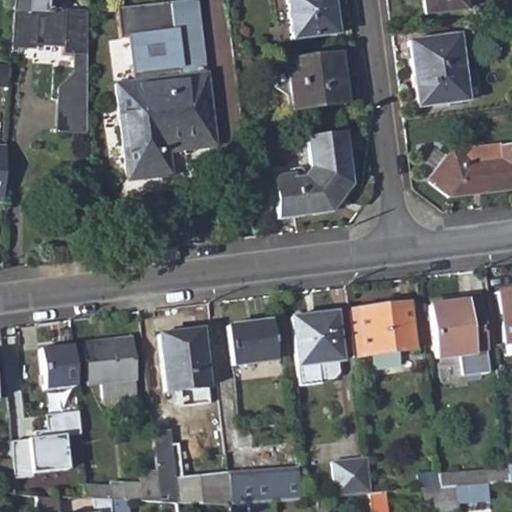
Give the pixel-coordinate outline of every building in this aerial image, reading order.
[(11,0),(8,50),(16,50),(23,43),(32,43),(33,39),(54,41),(54,54),(66,55),(66,72),(53,85),(52,132),(82,134),(83,15),(60,14),(56,8),(46,8),(46,0),(11,0)] [(112,85),(125,183),(168,177),(165,153),(212,148),(203,74),(194,0),(189,0),(113,11),(117,40),(127,39),(131,72),(129,72),(131,83),(112,85)] [(282,0),(289,42),(333,35),(328,0),(282,0)] [(420,0),(422,14),(462,8),(461,0),(420,0)] [(406,42),(414,108),(464,101),(455,36),(406,42)] [(283,67),(288,113),(342,106),(336,55),(282,62),(283,67)] [(287,108),(283,67),(266,69),(268,89),(281,98),(282,108),(287,108)] [(270,178),(275,219),(326,212),(328,208),(331,204),(334,200),(338,196),(342,192),(346,187),(339,136),(303,142),(306,170),(300,181),(290,181),(289,176),(270,178)] [(444,197),(511,189),(511,144),(450,152),(425,182),(444,197)] [(511,290),(495,292),(501,347),(511,345),(511,290)] [(426,307),(434,360),(483,354),(475,295),(459,297),(460,301),(426,307)] [(405,304),(346,311),(353,358),(411,351),(405,304)] [(288,319),(297,386),(317,384),(316,366),(338,363),(331,313),(288,319)] [(224,326),(229,367),(273,362),(268,321),(224,326)] [(183,393),(185,407),(208,404),(198,329),(154,335),(162,395),(183,393)] [(98,385),(101,402),(134,398),(127,339),(81,344),(87,386),(98,385)] [(511,345),(501,347),(503,358),(511,356),(511,345)] [(38,351),(42,391),(74,388),(70,347),(38,351)] [(11,459),(13,479),(32,477),(31,474),(68,471),(64,437),(78,436),(76,412),(43,416),(45,432),(31,433),(31,439),(9,442),(11,459)] [(170,431),(150,433),(155,473),(158,503),(174,504),(228,507),(230,507),(225,473),(176,478),(170,431)] [(0,460),(0,492),(14,495),(13,479),(11,459),(0,460)] [(329,463),(334,498),(369,494),(365,459),(329,463)] [(295,467),(225,473),(230,507),(245,506),(299,501),(295,467)] [(482,469),(438,474),(439,488),(454,486),(485,484),(509,482),(507,468),(482,471),(482,469)] [(416,475),(417,490),(422,489),(439,488),(438,474),(437,472),(416,475)] [(108,488),(84,487),(85,499),(90,500),(108,501),(126,501),(158,503),(155,473),(136,475),(136,485),(108,484),(108,488)] [(488,500),(485,484),(454,486),(455,500),(470,498),(471,502),(488,500)] [(423,504),(455,500),(454,486),(439,488),(422,489),(423,504)] [(371,511),(386,511),(384,493),(369,494),(371,511)] [(109,511),(108,501),(90,500),(91,511),(109,511)] [(127,511),(126,501),(108,501),(109,511),(127,511)]
